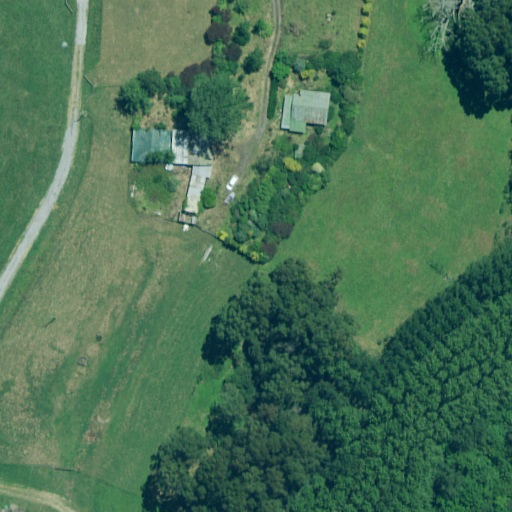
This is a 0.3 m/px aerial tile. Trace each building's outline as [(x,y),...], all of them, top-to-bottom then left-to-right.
[(301,91),(300,96),(286,94),(282,129),(306,131),(307,122),(327,124),(330,94),(301,91)] [(199,99),(187,100),(187,114),(199,114),(199,99)] [(173,163),(174,133),(134,131),(132,161),(173,163)] [(174,133),(173,163),(214,165),(215,134),(174,133)] [(311,151),(312,145),(295,145),(295,159),(306,159),(306,151),(311,151)] [(210,169),(196,165),(185,210),(199,213),(210,169)]
